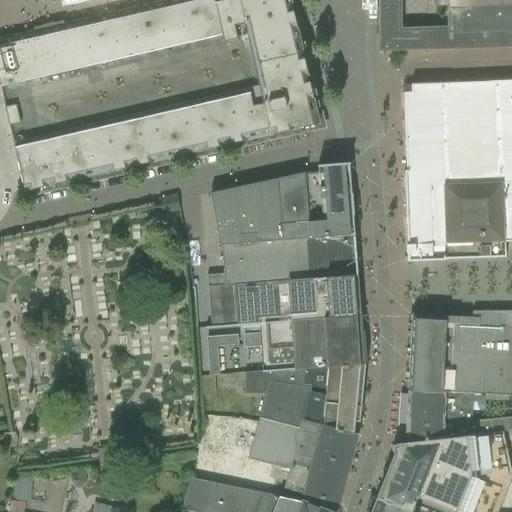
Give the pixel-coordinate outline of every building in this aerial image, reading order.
[(20,36),(0,40),(0,87),(24,192),(318,124),(317,120),(313,103),(312,97),(311,97),(307,79),(308,79),(307,73),(306,73),(302,56),(303,56),(301,49),(301,50),(297,32),(296,26),(295,26),(291,9),(292,9),(290,3),(288,0),(175,0),(31,33),(30,33),(29,32),(27,32),(26,32),(24,32),(23,33),(22,34),(21,35),(20,36)] [(511,0),(380,0),(380,51),(511,46),(511,0)] [(501,243),(504,243),(505,243),(511,242),(511,81),(499,82),(482,82),(482,83),(455,84),(455,83),(435,84),(416,85),(410,85),(410,86),(403,86),(404,93),(403,93),(403,98),(404,133),(404,141),(405,141),(405,146),(406,166),(406,171),(404,171),(404,173),(404,178),(405,211),(405,218),(406,218),(406,225),(407,254),(407,262),(413,262),(413,261),(430,261),(444,261),(444,260),(475,259),(475,258),(490,258),(490,255),(489,255),(488,242),(501,242),(501,243)] [(212,194),(211,194),(221,246),(222,246),(270,242),(308,239),(353,235),(354,235),(354,234),(352,216),(353,216),(353,214),(352,214),(351,196),(352,196),(352,194),(351,195),(350,186),(350,185),(349,167),(348,165),(349,165),(349,164),(320,166),(317,166),(317,168),(318,167),(319,174),(305,175),(304,175),(304,174),(303,174),(303,175),(291,177),(291,176),(290,177),(278,180),(278,179),(276,180),(277,180),(265,183),(265,182),(263,183),(252,186),(252,185),(250,185),(250,186),(239,189),(238,188),(237,188),(237,189),(225,192),(225,191),(224,191),(224,192),(212,195),(212,194)] [(161,214),(180,210),(176,196),(158,200),(161,214)] [(208,275),(206,275),(207,287),(357,275),(357,273),(354,237),(353,235),(308,239),(270,242),(222,246),(223,274),(208,275)] [(357,275),(207,287),(210,328),(258,324),(360,316),(360,315),(360,316),(358,297),(359,297),(359,295),(358,295),(357,277),(357,275)] [(412,316),(409,391),(480,395),(493,395),(511,396),(511,311),(472,312),(472,313),(478,313),(477,319),(412,316)] [(260,334),(261,347),(262,372),(302,369),(326,367),(364,364),(363,347),(362,332),(361,323),(361,317),(360,316),(258,324),(260,334)] [(261,347),(260,334),(243,335),(244,348),(261,347)] [(207,338),(209,376),(219,375),(217,347),(238,345),(238,336),(207,338)] [(302,369),(262,372),(243,374),(245,393),(265,394),(259,419),(299,429),(301,421),(322,426),(357,435),(360,413),(360,409),(361,395),(362,395),(362,393),(364,393),(364,364),(326,367),(302,369)] [(216,395),(214,377),(201,378),(202,396),(216,395)] [(408,416),(406,440),(406,442),(407,442),(407,443),(500,432),(511,430),(511,417),(497,418),(464,421),(465,412),(473,412),(473,411),(479,411),(483,406),(484,399),(480,395),(409,391),(408,394),(409,394),(409,395),(409,401),(409,409),(408,409),(408,413),(408,414),(407,414),(407,416),(408,416)] [(258,421),(248,460),(288,471),(285,483),(284,487),(294,490),(339,503),(342,493),(341,493),(343,485),(344,485),(345,482),(344,482),(347,471),(348,472),(351,457),(353,449),(355,446),(353,446),(354,443),(356,440),(356,435),(357,435),(322,426),(301,421),(299,429),(259,419),(258,421)] [(395,454),(377,499),(405,511),(411,511),(413,508),(422,511),(511,511),(511,485),(511,486),(500,432),(407,443),(405,443),(397,444),(396,444),(394,445),(393,446),(393,447),(392,448),(392,449),(392,450),(392,452),(393,453),(394,454),(395,454)] [(139,483),(135,471),(122,476),(126,487),(139,483)] [(191,478),(181,510),(193,511),(328,511),(303,501),(302,502),(291,500),(292,499),(246,490),(207,482),(191,478)] [(31,493),(13,491),(12,501),(30,502),(31,493)] [(422,511),(413,508),(411,511),(405,511),(377,499),(371,511),(422,511)] [(22,511),(24,503),(12,501),(10,511),(22,511)]
